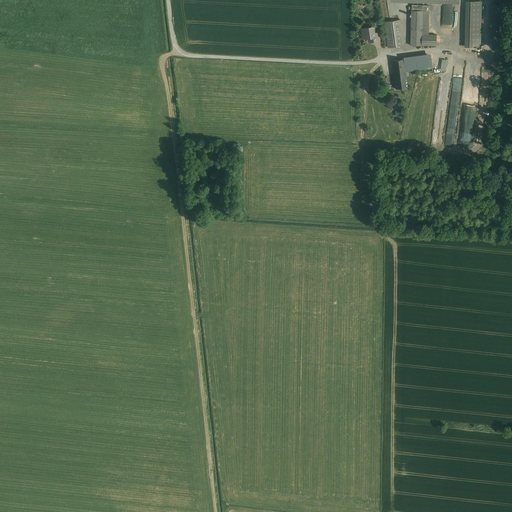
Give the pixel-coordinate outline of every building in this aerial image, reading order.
[(470,1),(468,47),(480,47),(481,2),(480,1),(470,1)] [(411,11),(422,11),(421,31),(421,35),(428,35),(429,6),(412,5),(411,11)] [(501,48),(502,6),(492,5),(491,48),(501,48)] [(411,11),(411,30),(421,31),(422,11),(411,11)] [(400,20),(384,22),(388,47),(404,45),(400,20)] [(379,33),(374,33),(373,27),(363,28),(364,35),(362,35),(363,39),(371,38),(371,42),(380,40),(379,33)] [(421,31),(411,30),(411,45),(421,46),(421,45),(421,35),(421,31)] [(428,35),(421,35),(421,45),(437,46),(437,35),(428,35)] [(415,57),(392,60),(394,73),(405,71),(417,70),(415,57)] [(431,60),(421,61),(420,57),(415,57),(417,70),(432,68),(431,60)] [(405,71),(394,73),(396,89),(407,87),(405,71)]
